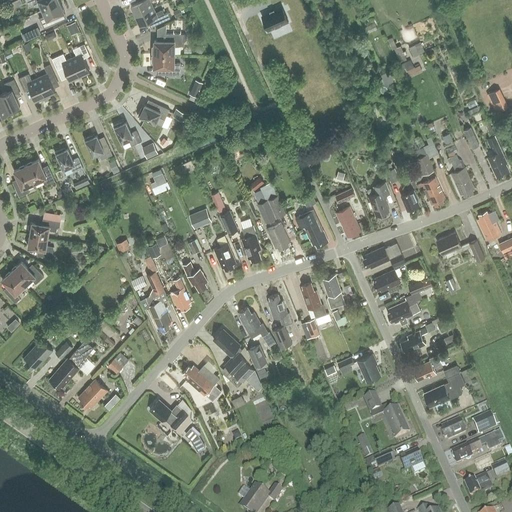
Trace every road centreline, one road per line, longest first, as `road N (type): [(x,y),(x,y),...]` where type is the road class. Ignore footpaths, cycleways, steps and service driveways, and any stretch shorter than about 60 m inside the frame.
road 1 (residential): [(92,443),(225,296),(346,251)]
road 2 (residential): [(465,511),(346,251)]
road 3 (residential): [(0,148),(114,90),(124,59),(98,0)]
road 4 (residential): [(346,251),(511,186)]
road 5 (secondary): [(142,511),(0,411)]
